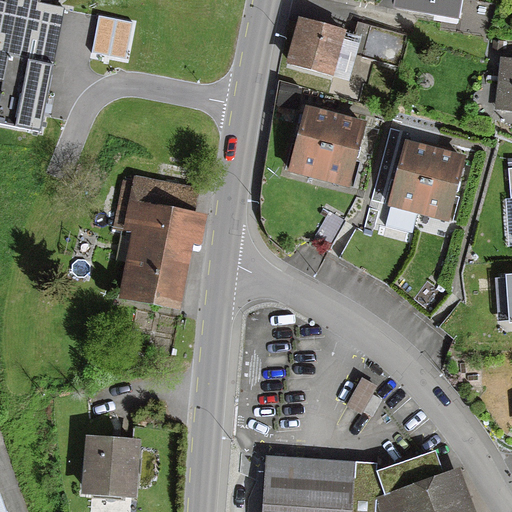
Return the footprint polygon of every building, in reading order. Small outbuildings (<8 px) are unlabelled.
[(0,0),(0,82),(5,83),(0,103),(0,124),(41,132),(65,8),(40,4),(40,0),(3,0),(3,1),(0,0)] [(419,0),(421,0),(419,14),(455,21),(459,0),(419,0)] [(341,33),(300,21),(288,65),(329,76),(331,68),(337,69),(342,50),(336,48),(341,33)] [(395,67),(404,36),(368,26),(359,57),(395,67)] [(506,86),(504,108),(511,109),(511,63),(501,62),(499,85),(506,86)] [(332,118),(304,111),(290,164),(318,172),(332,118)] [(318,172),(346,179),(360,126),(332,118),(318,172)] [(432,153),(404,145),(389,198),(418,206),(432,153)] [(446,214),(460,160),(432,153),(418,206),(446,214)] [(120,296),(172,306),(194,195),(121,180),(111,227),(133,231),(120,296)] [(511,272),(500,274),(505,322),(511,321),(511,272)] [(368,395),(373,387),(359,379),(344,406),(358,413),(359,411),(368,395)] [(378,400),(368,395),(359,411),(369,417),(378,400)] [(83,491),(129,495),(133,444),(87,441),(83,491)] [(456,511),(443,474),(431,478),(423,455),(373,472),(376,480),(382,497),(376,499),(380,511),(456,511)] [(372,511),(373,500),(376,499),(382,497),(376,480),(306,475),(307,466),(262,463),(258,511),(372,511)]
